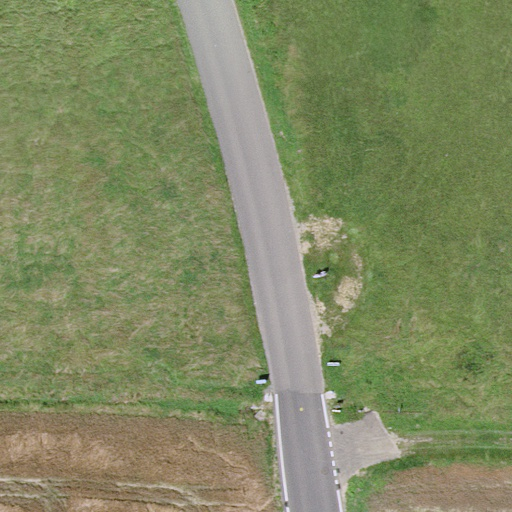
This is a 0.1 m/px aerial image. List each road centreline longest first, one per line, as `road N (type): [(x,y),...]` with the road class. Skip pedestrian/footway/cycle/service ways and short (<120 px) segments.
road 1 (tertiary): [(204,0),(274,249),(316,511)]
road 2 (track): [(511,438),(305,444)]
